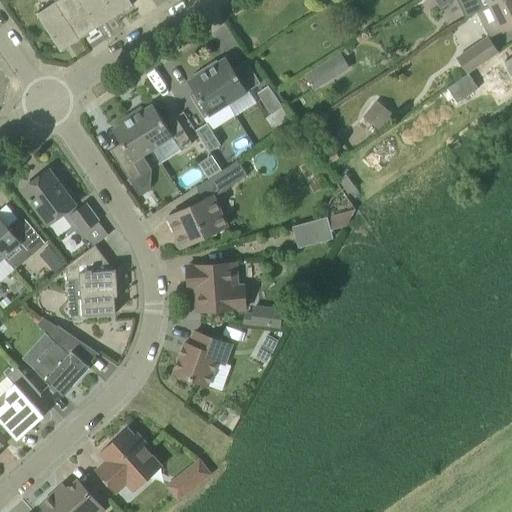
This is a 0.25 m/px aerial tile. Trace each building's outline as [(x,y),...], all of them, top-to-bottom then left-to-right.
[(80,38),(97,27),(79,0),(58,0),(57,1),(80,38)] [(79,0),(97,27),(114,16),(103,0),(79,0)] [(103,0),(114,16),(131,5),(132,6),(133,5),(130,0),(103,0)] [(436,0),(440,6),(441,8),(453,0),(457,0),(466,18),(477,12),(501,0),(436,0)] [(511,0),(501,0),(477,12),(490,37),(511,26),(511,0)] [(63,49),(80,38),(57,1),(39,12),(37,13),(62,51),(64,50),(63,49)] [(467,74),(468,73),(498,53),(487,36),(455,57),(467,74)] [(351,67),(341,51),(305,73),(315,89),(351,67)] [(500,82),(508,94),(511,91),(511,57),(480,80),(488,91),(500,82)] [(216,62),(205,69),(228,106),(252,90),(238,68),(233,71),(225,59),(217,64),(216,62)] [(204,121),(228,106),(205,69),(194,76),(195,78),(187,83),(195,95),(190,98),(204,121)] [(468,73),(467,74),(446,88),(457,103),(478,88),(468,73)] [(272,114),(283,107),(269,85),(258,93),(272,114)] [(380,131),(393,114),(376,100),(362,117),(380,131)] [(131,114),(153,149),(162,162),(182,151),(193,144),(175,116),(165,123),(153,104),(144,110),(142,107),(131,114)] [(131,182),(132,181),(140,195),(151,188),(152,169),(143,155),(153,149),(131,114),(121,121),(123,124),(113,130),(122,143),(111,150),(131,182)] [(196,130),(210,152),(221,145),(208,123),(196,130)] [(339,158),(334,149),(324,156),(329,164),(339,158)] [(210,179),(222,171),(211,155),(199,163),(210,179)] [(222,171),(210,179),(205,182),(214,196),(215,197),(248,176),(238,161),(222,171)] [(22,190),(48,225),(75,204),(50,170),(22,190)] [(228,226),(215,197),(214,196),(203,201),(169,216),(182,247),(228,226)] [(70,215),(83,233),(99,221),(86,203),(70,215)] [(347,226),(355,210),(293,227),(299,248),(333,238),(331,230),(347,226)] [(0,252),(5,258),(15,249),(23,259),(41,244),(18,218),(8,227),(0,216),(0,252)] [(59,280),(67,279),(67,280),(80,279),(83,315),(117,313),(115,296),(118,296),(116,270),(114,270),(96,245),(67,266),(59,271),(59,280)] [(67,264),(60,256),(50,264),(57,272),(67,264)] [(233,265),(233,263),(187,266),(189,288),(196,287),(198,311),(246,308),(245,286),(235,287),(234,279),(237,276),(236,268),(233,265)] [(7,301),(3,296),(0,297),(0,304),(3,308),(9,304),(7,301)] [(245,324),(254,325),(255,313),(246,312),(245,324)] [(59,343),(58,344),(35,368),(46,379),(64,396),(90,367),(83,360),(93,349),(58,326),(50,335),(59,343)] [(174,372),(208,385),(217,361),(224,363),(232,344),(196,331),(191,344),(185,342),(174,372)] [(280,339),(267,333),(262,344),(274,350),(280,339)] [(0,419),(2,422),(1,429),(5,433),(9,429),(18,440),(45,416),(32,402),(41,394),(18,367),(8,376),(15,384),(7,390),(6,402),(0,407),(0,419)] [(96,470),(116,493),(127,483),(134,491),(162,466),(145,446),(145,441),(139,435),(135,435),(128,427),(100,452),(107,460),(96,470)] [(180,499),(214,473),(201,455),(166,482),(180,499)] [(48,511),(101,511),(105,509),(78,480),(68,489),(64,484),(41,504),(48,511)]
